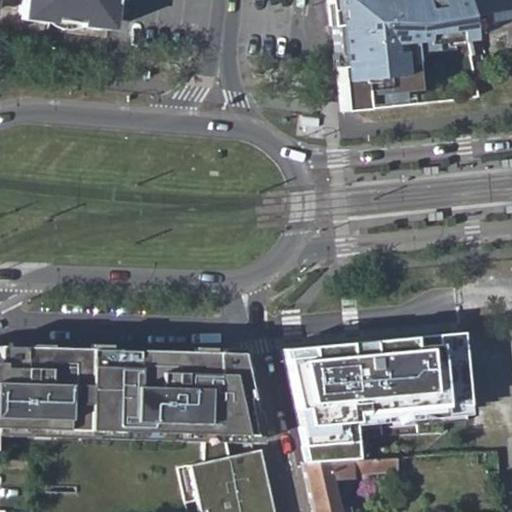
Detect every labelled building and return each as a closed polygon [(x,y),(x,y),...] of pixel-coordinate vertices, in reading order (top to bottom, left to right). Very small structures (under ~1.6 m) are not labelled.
[(19,0),(18,11),(24,20),(52,24),(52,21),(101,29),(108,23),(109,13),(110,0),(19,0)] [(110,0),(109,13),(117,14),(119,0),(110,0)] [(457,0),(325,0),(337,112),(454,100),(474,96),(471,79),(466,55),(464,45),(466,44),(457,0)] [(511,0),(457,0),(466,44),(464,45),(466,55),(495,48),(489,13),(511,8),(511,0)] [(495,48),(466,55),(471,79),(511,71),(511,47),(510,48),(509,45),(495,48)] [(511,168),(511,160),(499,162),(499,169),(511,168)] [(418,169),(419,176),(437,174),(436,167),(418,169)] [(511,205),(502,207),(502,215),(511,213),(511,205)] [(424,214),(424,221),(442,219),(441,212),(424,214)] [(276,350),(300,464),(348,461),(347,425),(465,414),(458,333),(276,350)] [(0,430),(59,431),(59,426),(98,426),(100,426),(99,431),(199,433),(199,461),(185,464),(189,484),(260,475),(255,450),(225,456),(219,434),(252,434),(246,409),(241,410),(239,399),(244,399),(234,352),(94,350),(0,347),(0,430)] [(485,473),(497,472),(495,450),(482,451),(485,473)] [(311,511),(348,511),(347,506),(336,508),(329,478),(350,477),(350,474),(406,470),(405,456),(384,457),(385,459),(356,461),(348,461),(300,464),(311,511)] [(268,511),(260,475),(189,484),(192,499),(197,499),(200,511),(268,511)]
